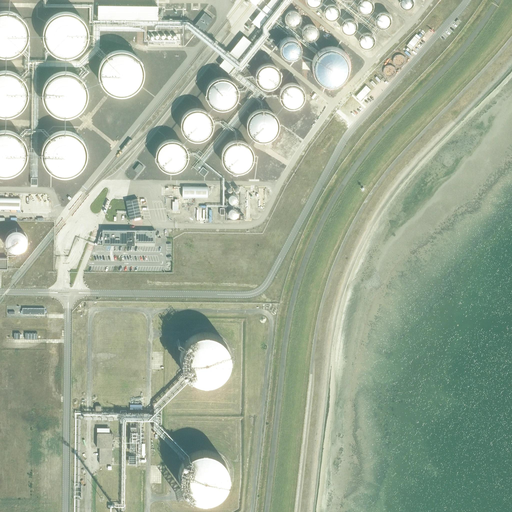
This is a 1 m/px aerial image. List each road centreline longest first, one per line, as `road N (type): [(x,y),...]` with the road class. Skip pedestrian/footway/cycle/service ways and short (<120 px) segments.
road 1 (unclassified): [(266,511),(285,337),(314,237),(360,159),(498,0)]
road 2 (unknown): [(148,312),(268,318),(250,511)]
